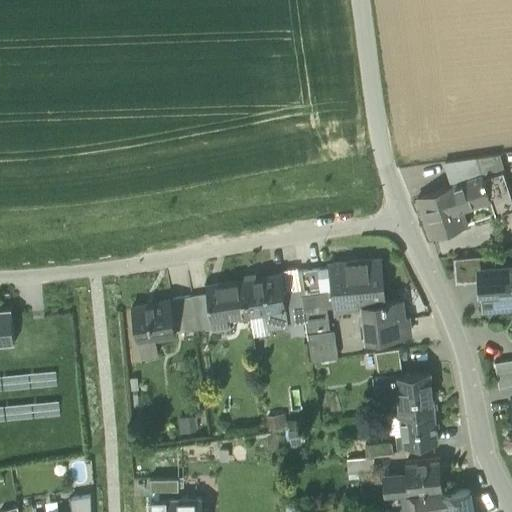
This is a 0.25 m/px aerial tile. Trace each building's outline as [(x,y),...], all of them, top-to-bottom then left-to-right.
[(500,197),(505,214),(511,211),(511,197),(499,153),(445,161),(453,189),(494,177),(497,187),(500,197)] [(474,223),(469,207),(466,197),(497,187),(494,177),(453,189),(423,199),(433,235),(474,223)] [(500,197),(497,187),(466,197),(469,207),(500,197)] [(456,258),(458,280),(480,278),(479,268),(493,267),(492,255),(456,258)] [(336,307),(364,304),(385,302),(385,299),(381,258),(329,263),(330,266),(323,267),(325,285),(333,284),(336,307)] [(483,288),(485,307),(511,304),(511,265),(493,267),(479,268),(480,278),(481,288),(483,288)] [(323,267),(298,271),(300,288),(302,297),(327,293),(325,285),(323,267)] [(280,274),(283,291),(300,288),(298,271),(280,274)] [(250,313),(266,310),(286,307),(283,291),(280,274),(244,279),(207,284),(208,294),(213,327),(229,324),(228,316),(250,313)] [(327,308),(336,307),(333,284),(325,285),(327,293),(328,301),(327,308)] [(302,297),(300,288),(283,291),(286,307),(288,323),(305,321),(304,310),(302,297)] [(327,293),(302,297),(304,310),(327,308),(328,301),(327,293)] [(208,294),(193,297),(197,329),(213,327),(208,294)] [(176,332),(197,329),(193,297),(171,300),(176,332)] [(398,298),(385,299),(385,302),(364,304),(367,338),(409,334),(407,316),(400,317),(398,298)] [(133,306),(141,356),(159,353),(156,337),(176,333),(176,332),(171,300),(171,299),(133,306)] [(0,342),(14,342),(11,306),(0,307),(0,342)] [(288,323),(286,307),(266,310),(268,326),(288,323)] [(305,321),(307,335),(331,331),(327,308),(304,310),(305,321)] [(270,334),(268,326),(266,310),(250,313),(253,337),(270,334)] [(334,331),(331,331),(307,335),(312,362),(338,358),(334,331)] [(376,352),(379,371),(402,368),(399,349),(376,352)] [(511,359),(495,362),(499,387),(511,384),(511,359)] [(394,375),(396,397),(399,415),(401,415),(435,411),(430,371),(394,375)] [(377,399),(396,397),(394,375),(375,377),(377,399)] [(401,415),(403,434),(404,444),(438,440),(435,411),(401,415)] [(372,444),(374,456),(393,454),(392,442),(372,444)] [(375,471),(374,456),(347,459),(349,474),(375,471)] [(406,462),(407,472),(409,492),(443,489),(440,458),(406,462)] [(402,493),(409,492),(407,472),(384,474),(386,494),(402,493)] [(178,477),(150,477),(150,489),(153,489),(160,489),(179,489),(178,477)] [(443,492),(443,489),(409,492),(402,493),(405,511),(474,511),(471,488),(443,492)] [(91,511),(90,494),(70,497),(72,511),(91,511)] [(153,497),(151,497),(151,511),(202,511),(202,496),(160,497),(153,497)]
